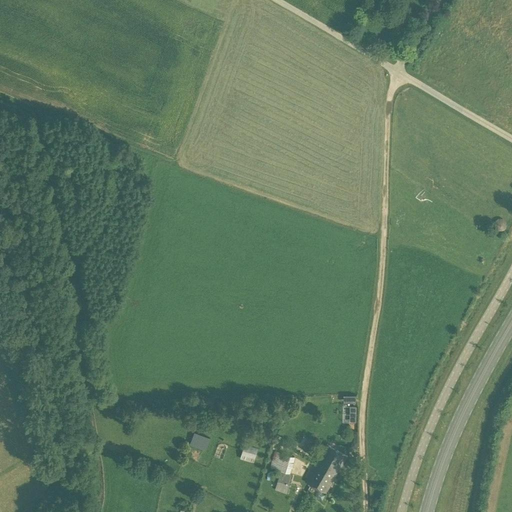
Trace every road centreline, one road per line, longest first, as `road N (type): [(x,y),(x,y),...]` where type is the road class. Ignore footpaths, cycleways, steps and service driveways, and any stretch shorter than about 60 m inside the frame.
road 1 (track): [(398,72),(386,112),(381,283),(362,399),(363,467)]
road 2 (unclassified): [(511,139),(274,0)]
road 3 (unclassified): [(511,272),(445,394),(401,511)]
road 4 (primary): [(511,322),(454,430),(427,511)]
